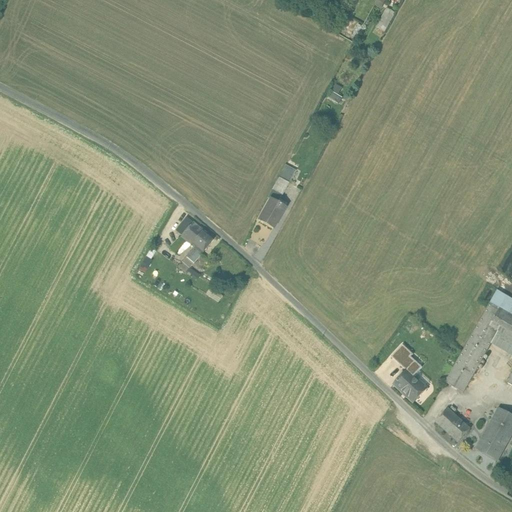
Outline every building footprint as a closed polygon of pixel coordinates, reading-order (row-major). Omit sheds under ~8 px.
[(386,8),(379,25),(388,28),(395,12),(386,8)] [(340,103),(343,97),(339,95),(343,87),(336,84),(329,98),(340,103)] [(285,166),(279,178),(288,183),(294,186),(300,175),(294,172),(294,171),(285,166)] [(279,178),(272,189),(282,195),(288,183),(279,178)] [(271,199),(258,221),(273,230),(285,208),(271,199)] [(213,240),(193,223),(180,237),(181,238),(185,241),(194,248),(186,258),(194,264),(201,255),(213,240)] [(181,238),(170,250),(175,254),(185,241),(181,238)] [(511,299),(497,291),(491,303),(511,315),(511,299)] [(511,315),(491,303),(490,303),(446,382),(463,393),(491,343),(498,331),(511,339),(511,376),(508,383),(511,385),(511,315)] [(511,339),(498,331),(491,343),(511,355),(511,339)] [(421,358),(411,352),(404,361),(415,368),(421,358)] [(426,389),(407,371),(395,384),(414,402),(426,389)] [(471,429),(449,409),(436,423),(459,443),(471,429)] [(487,454),(509,415),(500,410),(493,422),(495,423),(484,442),(482,440),(477,449),(487,454)] [(511,416),(509,415),(487,454),(497,460),(507,441),(508,441),(511,433),(511,416)]
